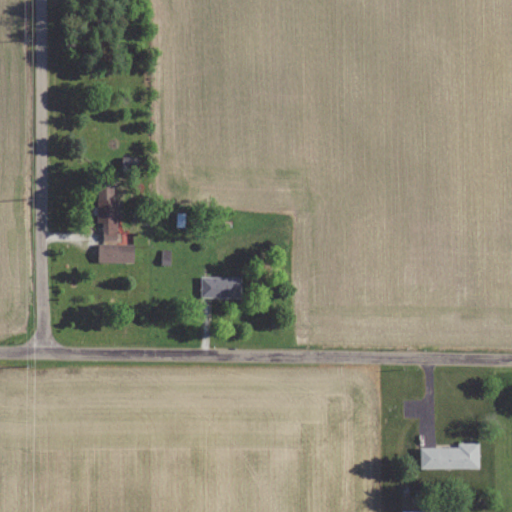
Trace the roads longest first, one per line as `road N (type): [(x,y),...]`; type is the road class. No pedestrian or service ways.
road 1 (residential): [(0,351),(511,358)]
road 2 (residential): [(44,351),(41,0)]
